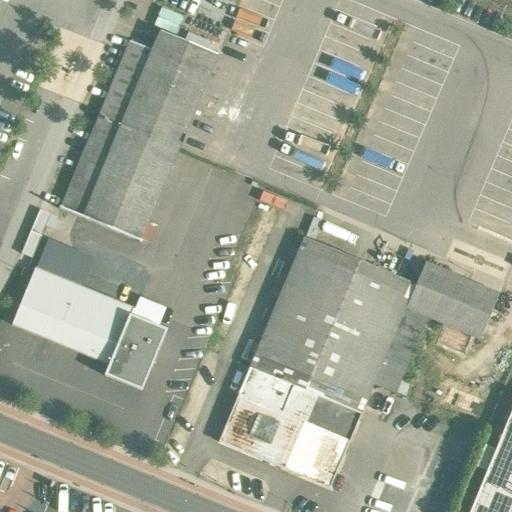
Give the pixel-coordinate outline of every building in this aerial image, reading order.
[(227,32),(190,17),(180,40),(217,56),(227,32)] [(160,32),(151,53),(131,44),(98,116),(99,117),(61,208),(60,208),(59,209),(61,210),(62,210),(139,242),(139,243),(141,243),(142,242),(140,241),(217,56),(180,40),(160,32)] [(416,287),(306,242),(223,445),(332,488),(373,385),(395,394),(427,316),(480,338),(497,295),(425,266),(416,287)] [(134,311),(35,270),(13,325),(110,365),(131,317),(134,311)] [(166,331),(131,317),(110,365),(105,376),(141,391),(166,331)] [(511,511),(511,410),(469,511),(511,511)]
